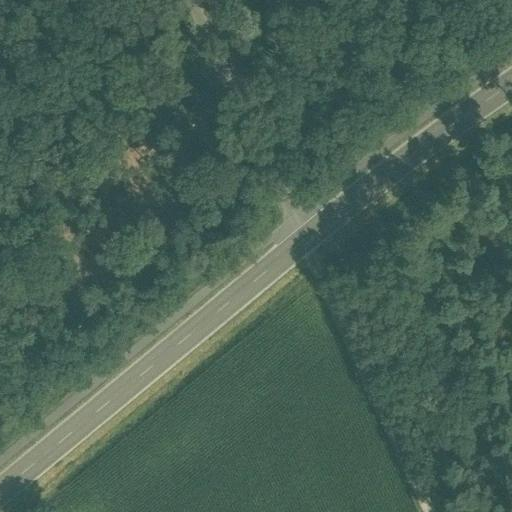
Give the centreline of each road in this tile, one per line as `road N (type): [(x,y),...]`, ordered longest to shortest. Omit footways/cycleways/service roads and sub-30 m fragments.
road 1 (primary): [(0,491),(432,138),(511,82)]
road 2 (track): [(307,240),(434,511)]
